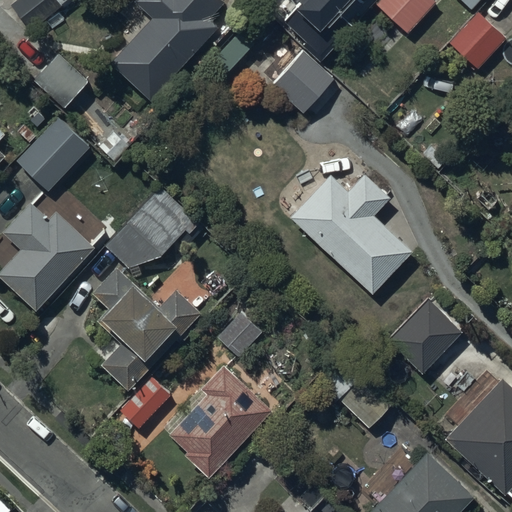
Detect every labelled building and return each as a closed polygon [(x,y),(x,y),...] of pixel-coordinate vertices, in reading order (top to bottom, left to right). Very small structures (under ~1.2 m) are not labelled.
[(62,3),(59,0),(14,0),(11,3),(30,28),(62,3)] [(224,0),(137,0),(154,15),(112,61),(152,98),(220,25),(210,15),(224,0)] [(300,0),(284,18),(306,38),(302,43),(321,60),(355,24),(340,10),(349,0),(300,0)] [(434,0),(378,0),(377,2),(407,30),(434,0)] [(506,34),(478,9),(450,40),(477,65),(506,34)] [(242,25),(213,55),(226,67),(255,38),(242,25)] [(333,75),(302,49),(273,83),(303,110),(333,75)] [(88,78),(59,52),(36,78),(65,104),(88,78)] [(103,104),(84,124),(115,153),(134,134),(103,104)] [(50,188),(90,144),(58,115),(18,159),(50,188)] [(291,214),(373,290),(411,249),(372,213),(390,194),(365,171),(350,188),(331,171),(291,214)] [(201,219),(161,184),(107,244),(129,265),(163,251),(187,225),(191,229),(201,219)] [(48,217),(30,200),(3,229),(22,247),(0,270),(0,272),(37,307),(96,244),(57,208),(48,217)] [(160,305),(117,265),(93,290),(110,305),(98,318),(123,341),(103,363),(130,388),(201,311),(176,288),(160,305)] [(463,330),(428,297),(387,339),(423,372),(463,330)] [(261,328),(242,310),(213,340),(233,358),(261,328)] [(273,408),(225,363),(203,386),(209,391),(171,432),(188,449),(186,451),(210,474),(273,408)] [(368,425),(393,401),(365,373),(340,397),(368,425)] [(511,485),(511,385),(502,377),(446,436),(506,492),(511,485)] [(459,511),(476,495),(428,449),(368,511),(459,511)]
